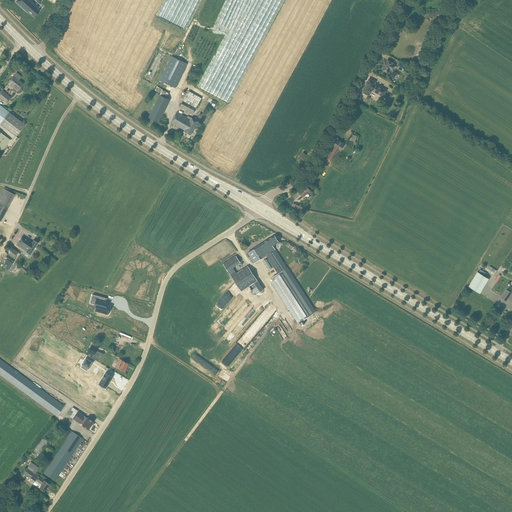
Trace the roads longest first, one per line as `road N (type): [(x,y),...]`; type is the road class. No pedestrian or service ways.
road 1 (unclassified): [(47,511),(131,383),(169,276),(256,210)]
road 2 (unclassified): [(261,204),(323,152),(410,0)]
road 3 (secondary): [(511,361),(323,248)]
road 4 (track): [(185,440),(281,310)]
road 5 (secondary): [(207,177),(80,93)]
